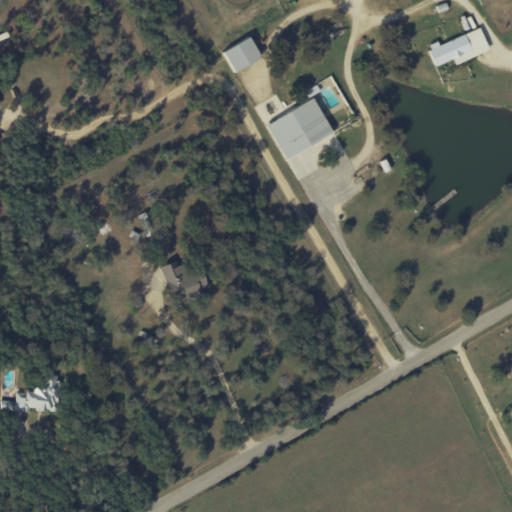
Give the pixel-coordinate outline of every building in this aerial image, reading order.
[(453,64),(488,50),(478,27),(436,45),(435,42),(425,46),(433,67),(451,59),(453,64)] [(258,59),(248,37),(221,50),(231,72),(258,59)] [(283,160),(330,134),(311,98),(263,123),(283,160)] [(159,267),(175,302),(207,288),(197,268),(179,276),(174,264),(168,267),(166,264),(159,267)] [(0,408),(53,414),(57,376),(44,375),(42,391),(15,388),(14,402),(0,400),(0,408)]
